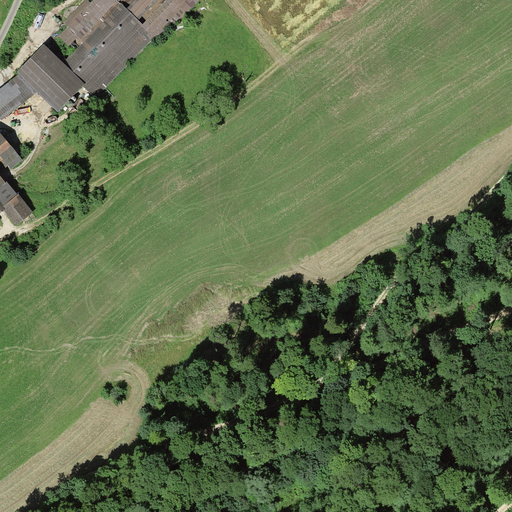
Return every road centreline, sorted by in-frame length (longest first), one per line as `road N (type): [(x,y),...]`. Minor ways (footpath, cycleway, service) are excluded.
road 1 (track): [(359,0),(214,115),(0,241)]
road 2 (track): [(326,368),(189,437),(68,511)]
road 3 (track): [(511,193),(391,298),(326,368)]
road 4 (track): [(326,368),(511,291)]
